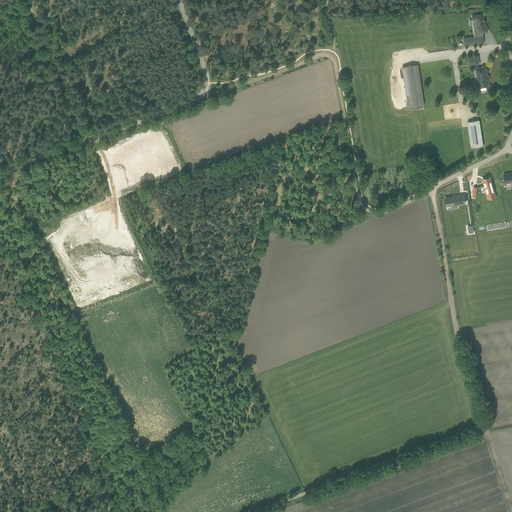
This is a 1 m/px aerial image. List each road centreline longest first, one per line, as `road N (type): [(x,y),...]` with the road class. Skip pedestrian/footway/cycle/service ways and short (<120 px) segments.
road 1 (track): [(437,185),(455,323),(483,425),(257,511)]
road 2 (unclassified): [(0,172),(202,93),(205,71),(178,0)]
road 3 (track): [(432,191),(382,213),(363,207),(329,57)]
road 4 (track): [(329,57),(202,93)]
